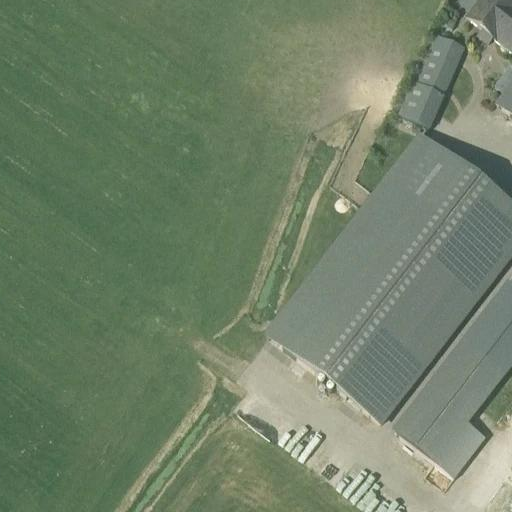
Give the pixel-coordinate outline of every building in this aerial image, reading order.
[(511,0),(481,0),(465,21),(511,57),(511,73),(509,71),(493,91),(502,98),(493,109),(511,123),(511,0)] [(451,33),(454,26),(449,24),(446,31),(451,33)] [(428,135),(463,53),(433,40),(413,88),(410,87),(395,121),(428,135)] [(380,431),(511,259),(511,215),(417,141),(262,340),(324,388),(380,431)] [(511,278),(390,438),(435,472),(511,372),(511,278)] [(337,482),(348,461),(335,455),(324,476),(337,482)]
